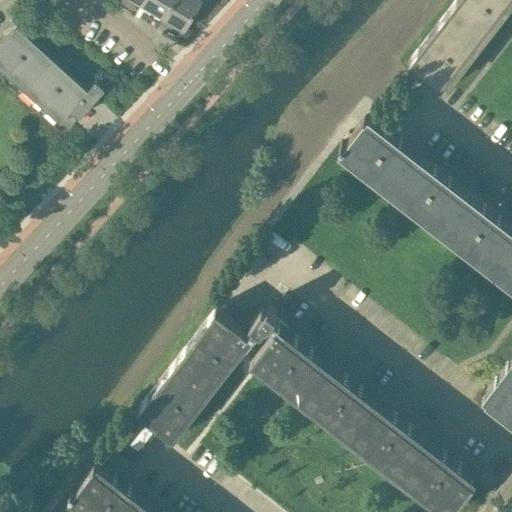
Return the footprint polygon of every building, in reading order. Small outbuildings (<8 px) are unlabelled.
[(144,0),(143,3),(164,15),(172,0),(144,0)] [(172,0),(164,15),(185,28),(201,0),(172,0)] [(511,0),(453,0),(408,59),(444,87),(507,7),(511,0)] [(0,41),(0,64),(68,127),(105,87),(96,79),(88,88),(14,21),(3,33),(6,35),(0,41)] [(511,281),(511,222),(367,111),(344,140),(342,138),(339,142),(342,144),(339,147),(511,281)] [(244,328),(253,334),(257,337),(262,341),(276,324),(269,319),(272,315),(277,309),(268,303),(264,308),(262,306),(244,328)] [(253,334),(244,328),(216,306),(138,406),(148,414),(161,425),(174,435),(237,354),(253,334)] [(261,365),(450,511),(478,475),(272,315),(269,319),(276,324),(262,341),(250,356),(261,365)] [(511,355),(482,395),(511,418),(511,355)] [(91,511),(167,511),(98,458),(75,488),(72,486),(69,489),(72,491),(69,495),(91,511)]
